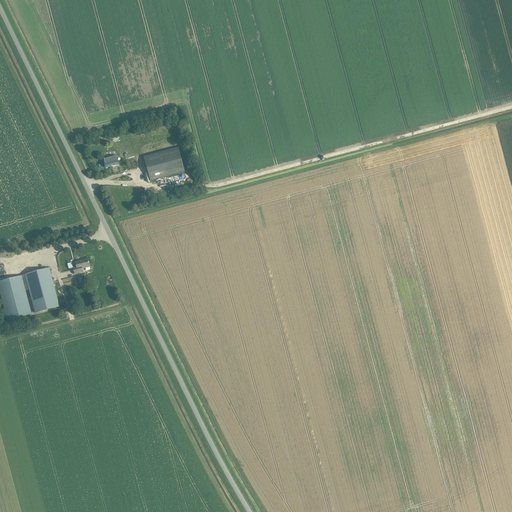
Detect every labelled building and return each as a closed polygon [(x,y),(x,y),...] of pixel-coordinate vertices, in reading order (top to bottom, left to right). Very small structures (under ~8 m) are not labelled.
[(171,141),(169,134),(163,136),(162,132),(158,133),(161,144),(171,141)] [(184,172),(178,148),(145,157),(151,181),(184,172)] [(106,168),(118,164),(116,156),(104,159),(106,168)] [(90,267),(88,259),(75,262),(76,265),(73,266),(75,274),(83,272),(82,269),(90,267)] [(59,307),(49,269),(25,275),(29,290),(35,313),(59,307)] [(25,291),(29,290),(25,275),(0,281),(0,293),(7,321),(31,315),(25,291)]
